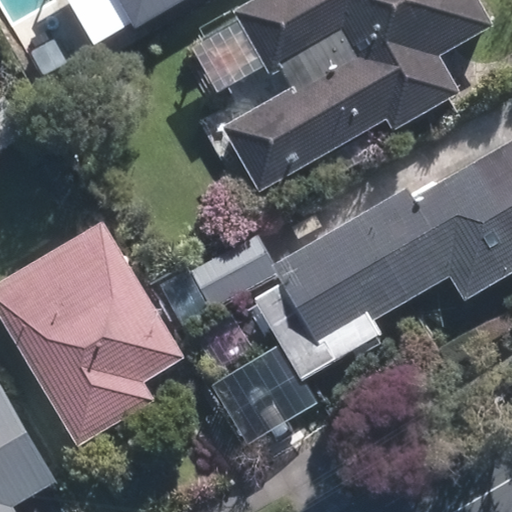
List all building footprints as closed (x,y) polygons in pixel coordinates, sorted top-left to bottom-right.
[(125,0),(35,0),(7,16),(49,92),(147,39),(125,0)] [(294,63),(305,84),(237,121),(272,186),(398,118),(403,127),(471,90),(450,52),(506,23),(493,0),(254,0),(250,2),(285,67),(294,63)] [(0,147),(35,127),(1,70),(0,70),(0,158),(2,158),(0,154),(0,147)] [(440,172),(292,256),(302,273),(271,291),(318,371),(396,327),(389,314),(466,270),(479,293),(511,274),(511,144),(446,183),(440,172)] [(198,352),(119,215),(4,280),(94,437),(171,393),(160,374),(198,352)] [(268,231),(170,281),(190,320),(288,269),(268,231)] [(0,511),(37,511),(29,497),(69,474),(0,350),(0,511)]
